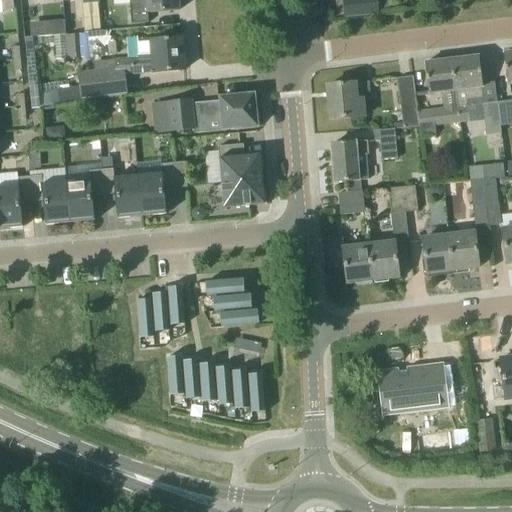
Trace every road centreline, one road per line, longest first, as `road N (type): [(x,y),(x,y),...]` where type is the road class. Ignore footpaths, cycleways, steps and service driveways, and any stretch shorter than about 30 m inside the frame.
road 1 (residential): [(0,265),(301,231)]
road 2 (residential): [(284,56),(511,28)]
road 3 (unclassified): [(313,330),(511,305)]
road 4 (primary): [(182,496),(0,425)]
road 5 (residential): [(301,231),(284,56)]
road 6 (residential): [(318,485),(313,330)]
